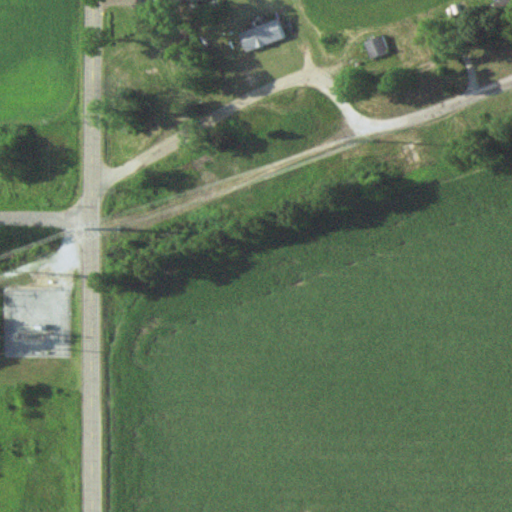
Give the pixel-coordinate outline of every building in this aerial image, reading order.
[(511,0),(501,0),(490,4),(498,25),(511,20),(511,0)] [(238,34),(245,53),(283,39),(276,20),(238,34)] [(387,54),(382,36),(364,42),(369,59),(387,54)] [(435,68),(431,57),(383,75),(387,86),(435,68)] [(263,163),(255,140),(210,155),(217,178),(263,163)]
